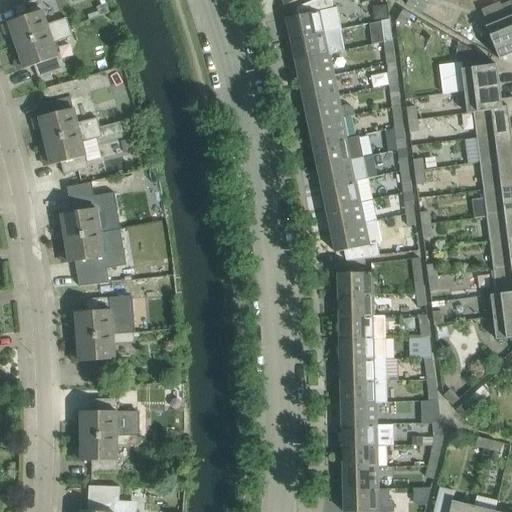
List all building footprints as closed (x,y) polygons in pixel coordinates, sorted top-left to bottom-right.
[(16,46),(69,27),(65,18),(47,25),(38,0),(35,0),(14,7),(18,19),(8,23),(3,25),(6,35),(12,33),(16,46)] [(299,16),(286,19),(291,41),(340,30),(341,30),(337,9),(333,10),(330,0),(315,0),(297,7),(299,16)] [(408,0),(406,5),(413,9),(418,0),(408,0)] [(377,4),(372,10),(372,18),(386,17),(385,3),(377,4)] [(403,10),(396,21),(404,26),(410,14),(403,10)] [(487,26),(486,27),(499,60),(511,54),(511,32),(506,18),(487,26)] [(392,42),(389,20),(381,22),(384,43),(392,42)] [(72,37),(69,27),(16,46),(20,59),(15,61),(19,71),(24,69),(34,66),(38,77),(61,69),(57,57),(53,43),(72,37)] [(340,30),(291,41),(295,62),(329,54),(344,51),(340,30)] [(392,42),(384,43),(385,54),(393,53),(392,42)] [(299,83),(334,76),(329,54),(295,62),(299,83)] [(500,87),(497,65),(461,70),(464,92),(500,87)] [(396,73),(388,74),(389,86),(397,85),(396,73)] [(304,104),(338,97),(334,76),(299,83),(304,104)] [(397,85),(389,86),(391,97),(399,96),(397,85)] [(500,87),(464,92),(467,114),(473,113),(511,107),(511,98),(501,100),(500,87)] [(45,142),(99,128),(96,118),(77,123),(70,97),(46,103),(49,115),(39,118),(33,119),(36,129),(41,128),(45,142)] [(346,105),(340,106),(338,97),(304,104),(308,125),(343,118),(354,115),(353,108),(346,105)] [(415,106),(406,107),(408,120),(417,119),(415,106)] [(511,107),(473,113),(476,138),(511,134),(509,118),(511,117),(511,107)] [(401,116),(393,117),(395,128),(403,127),(401,116)] [(343,118),(308,125),(313,146),(347,139),(343,118)] [(137,120),(126,123),(128,129),(134,132),(140,131),(137,120)] [(417,120),(408,122),(410,134),(419,133),(417,120)] [(403,127),(395,128),(396,140),(404,139),(403,127)] [(101,137),(99,128),(45,142),(48,155),(43,156),(45,166),(50,165),(51,165),(61,163),(64,175),(75,172),(87,169),(84,157),(85,156),(81,142),(101,137)] [(511,140),(511,134),(476,138),(480,164),(511,159),(511,140)] [(347,139),(313,146),(317,167),(362,158),(358,137),(347,139)] [(362,158),(317,167),(321,189),(356,181),(367,179),(376,177),(371,156),(362,158)] [(407,159),(399,160),(400,172),(408,171),(407,159)] [(511,159),(480,164),(483,190),(511,186),(511,159)] [(413,161),(415,174),(424,173),(422,160),(413,161)] [(408,171),(400,172),(402,184),(410,182),(408,171)] [(424,173),(415,174),(416,187),(425,186),(424,173)] [(326,210),(360,202),(356,181),(321,189),(326,210)] [(511,186),(483,190),(487,217),(511,213),(511,186)] [(65,239),(120,230),(118,220),(98,223),(94,196),(81,198),(69,200),(71,213),(61,214),(61,215),(55,215),(57,226),(62,225),(65,239)] [(404,202),(406,214),(414,213),(412,201),(404,202)] [(360,202),(326,210),(330,231),(365,223),(360,202)] [(414,213),(406,214),(407,227),(414,226),(415,226),(414,213)] [(420,214),(422,227),(430,226),(429,213),(420,214)] [(511,213),(487,217),(490,243),(511,240),(511,213)] [(365,223),(330,231),(335,253),(345,251),(347,261),(379,254),(377,243),(380,242),(376,220),(365,223)] [(407,227),(397,229),(399,240),(403,240),(404,249),(417,247),(414,226),(407,227)] [(430,226),(422,227),(423,240),(432,239),(430,226)] [(121,239),(120,230),(65,239),(67,252),(61,253),(63,263),(69,262),(69,263),(79,261),(81,273),(105,269),(103,257),(101,242),(121,239)] [(511,240),(490,243),(493,269),(511,266),(511,240)] [(419,258),(411,259),(415,295),(424,294),(419,258)] [(435,264),(426,265),(428,278),(437,277),(435,264)] [(511,266),(493,269),(497,295),(511,292),(511,266)] [(338,296),(373,295),(373,273),(371,273),(337,274),(338,296)] [(437,277),(428,278),(430,291),(438,289),(437,277)] [(490,296),(493,318),(511,315),(511,292),(497,295),(490,296)] [(425,306),(424,294),(415,295),(416,307),(425,306)] [(338,296),(339,318),(374,317),(373,295),(338,296)] [(75,313),(70,314),(71,324),(76,324),(77,337),(133,333),(130,296),(85,300),(86,312),(75,313)] [(441,311),(433,312),(434,325),(443,324),(441,311)] [(511,315),(493,318),(496,340),(511,337),(511,315)] [(384,317),(374,317),(339,318),(339,339),(384,338),(384,317)] [(428,325),(418,326),(420,339),(430,337),(428,325)] [(133,343),(133,333),(77,337),(78,351),(73,352),(73,362),(79,361),(79,362),(89,361),(90,373),(115,371),(114,359),(113,344),(133,343)] [(430,337),(420,339),(423,359),(432,358),(430,337)] [(340,361),(375,360),(385,360),(384,338),(339,339),(340,361)] [(432,358),(423,359),(425,381),(427,381),(435,380),(432,358)] [(340,361),(340,383),(375,382),(386,381),(385,360),(375,360),(340,361)] [(427,394),(437,393),(435,380),(427,381),(425,381),(427,394)] [(386,381),(375,382),(340,383),(341,404),(376,403),(386,403),(386,381)] [(452,405),(459,400),(450,390),(443,396),(452,405)] [(471,397),(463,404),(471,414),(479,406),(471,397)] [(81,437),(137,436),(137,426),(117,426),(116,399),(91,399),(91,412),(81,412),(75,412),(75,423),(81,423),(81,437)] [(428,401),(419,401),(420,424),(431,424),(440,423),(438,401),(428,401)] [(341,404),(341,426),(377,425),(376,403),(341,404)] [(456,410),(465,420),(471,414),(463,404),(456,410)] [(440,423),(431,424),(433,436),(442,435),(440,423)] [(341,426),(342,447),(377,446),(377,425),(341,426)] [(137,446),(137,436),(81,437),(81,450),(75,450),(75,461),(81,461),(91,461),(91,473),(116,473),(116,461),(116,446),(137,446)] [(487,450),(490,440),(477,437),(475,447),(487,450)] [(502,443),(490,440),(487,450),(500,453),(502,443)] [(343,469),(378,468),(377,446),(342,447),(343,469)] [(430,454),(427,465),(436,468),(439,456),(430,454)] [(427,465),(424,477),(433,479),(436,468),(427,465)] [(343,469),(343,491),(378,490),(378,468),(343,469)] [(389,489),(378,490),(343,491),(343,511),(390,511),(394,511),(393,502),(389,502),(389,489)] [(73,511),(72,511),(134,511),(135,511),(130,511),(130,502),(115,501),(90,499),(89,511),(79,511),(78,511),(73,511)] [(449,511),(471,511),(473,506),(452,501),(449,511)]
